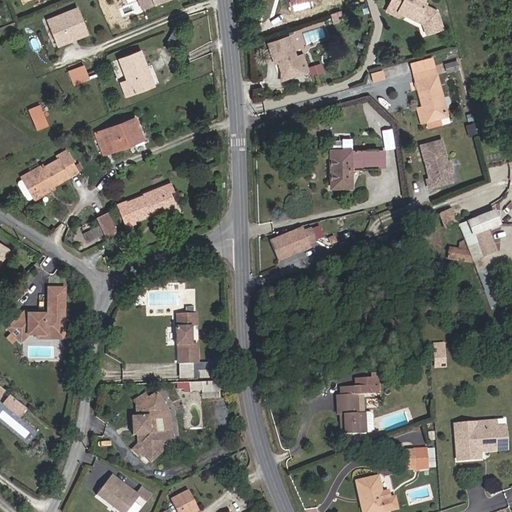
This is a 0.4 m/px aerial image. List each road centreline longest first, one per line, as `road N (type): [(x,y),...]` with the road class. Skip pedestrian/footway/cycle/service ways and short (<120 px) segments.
road 1 (tertiary): [(240,239),(251,398),(285,511)]
road 2 (tertiary): [(224,0),(240,239)]
road 3 (residential): [(116,286),(100,333),(87,445),(59,511)]
road 4 (unknown): [(235,123),(118,165),(98,197)]
road 5 (unknown): [(242,284),(386,232)]
road 6 (residential): [(0,213),(116,286)]
road 7 (residential): [(240,239),(148,258),(116,286)]
